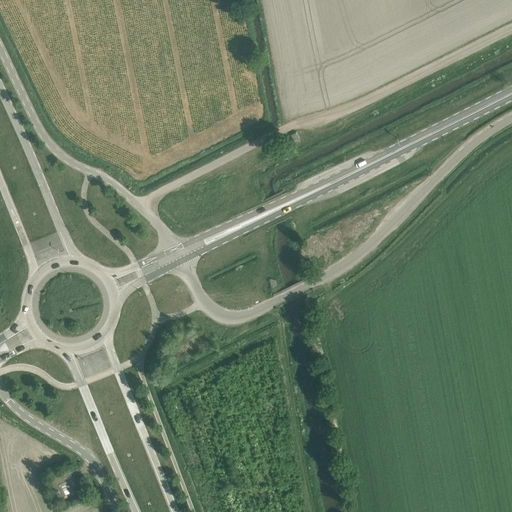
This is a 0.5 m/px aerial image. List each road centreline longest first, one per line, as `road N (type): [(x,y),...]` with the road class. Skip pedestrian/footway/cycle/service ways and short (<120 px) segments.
road 1 (unclassified): [(181,261),(204,302),(238,317),(352,259),(487,130),(511,118)]
road 2 (unclassified): [(137,204),(511,27)]
road 3 (primary): [(293,202),(511,92)]
road 4 (unclassified): [(137,204),(45,140),(0,45)]
road 5 (primary): [(79,264),(0,86)]
road 6 (primary): [(175,511),(107,333)]
road 7 (primary): [(63,350),(136,511)]
road 8 (unclassified): [(119,511),(91,457),(19,410),(0,387)]
